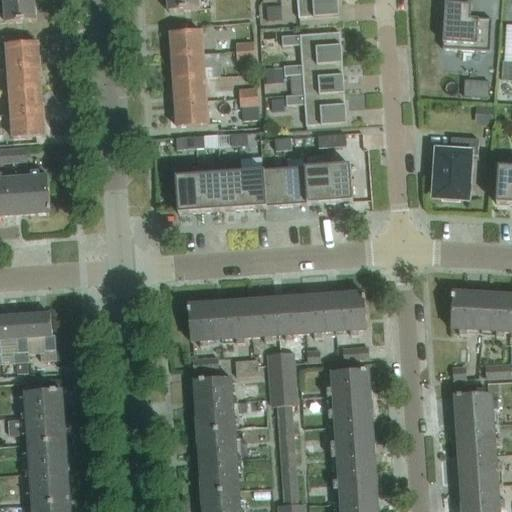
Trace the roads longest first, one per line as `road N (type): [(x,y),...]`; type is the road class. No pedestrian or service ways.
road 1 (residential): [(407,256),(119,274)]
road 2 (tertiary): [(119,274),(103,0)]
road 3 (residential): [(407,256),(387,0)]
road 4 (residential): [(424,511),(407,256)]
road 5 (tertiary): [(136,511),(119,274)]
